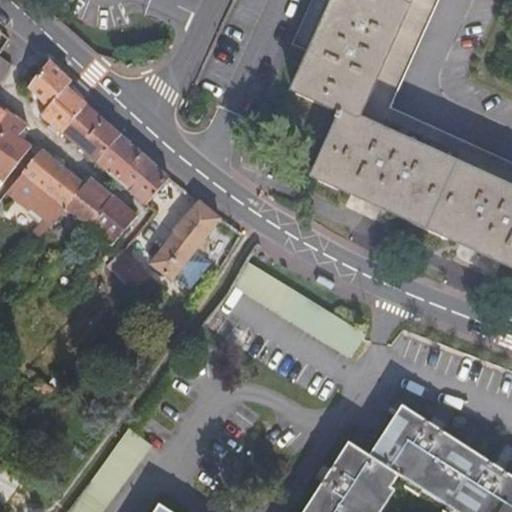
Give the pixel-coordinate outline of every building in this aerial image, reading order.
[(511,166),(387,110),(436,0),(306,0),(285,48),(303,58),(287,96),(329,115),(326,125),(331,128),(308,180),(511,272),(511,166)] [(46,109),(63,90),(68,84),(45,64),(23,89),(46,109)] [(62,135),(85,109),(63,90),(46,109),(40,116),(62,135)] [(97,165),(119,139),(85,109),(62,135),(97,165)] [(0,111),(0,130),(9,119),(0,111)] [(20,129),(9,119),(0,130),(0,155),(12,165),(24,149),(14,140),(20,129)] [(117,182),(140,156),(119,139),(97,165),(117,182)] [(18,174),(64,210),(82,188),(52,164),(54,161),(50,157),(46,161),(35,153),(18,174)] [(0,180),(12,165),(0,155),(0,180)] [(145,206),(168,180),(140,156),(117,182),(124,188),(145,206)] [(39,242),(64,210),(18,174),(3,193),(28,213),(30,210),(44,221),(32,236),(39,242)] [(64,210),(86,227),(110,197),(88,180),(82,188),(64,210)] [(120,192),(124,188),(117,182),(113,187),(120,192)] [(96,242),(108,252),(136,217),(110,197),(86,227),(99,238),(96,242)] [(191,254),(219,219),(195,201),(171,232),(172,236),(151,264),(172,281),(191,254)] [(117,273),(133,289),(136,291),(149,277),(141,269),(143,265),(134,255),(131,258),(122,250),(108,266),(117,273)] [(207,267),(191,254),(172,281),(188,293),(207,267)] [(348,357),(363,334),(245,261),(229,282),(348,357)] [(36,383),(49,395),(57,386),(44,374),(36,383)] [(511,478),(396,405),(364,454),(394,472),(455,511),(510,511),(511,510),(511,478)] [(93,511),(144,444),(119,427),(109,441),(61,505),(69,511),(93,511)] [(368,511),(394,472),(364,454),(343,441),(298,511),(368,511)]
